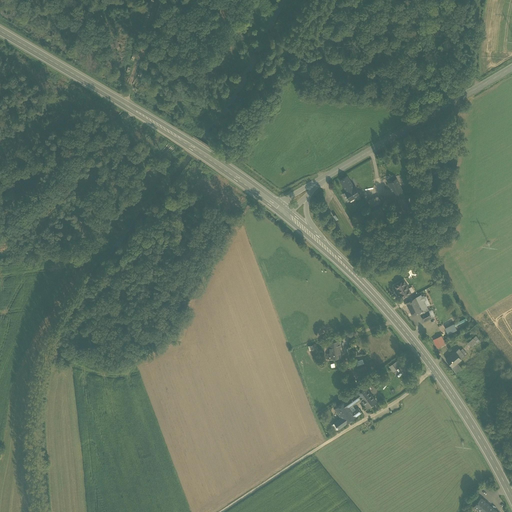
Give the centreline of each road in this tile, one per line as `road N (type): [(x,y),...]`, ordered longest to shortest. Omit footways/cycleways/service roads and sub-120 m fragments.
road 1 (secondary): [(0,30),(275,205)]
road 2 (unclassified): [(221,511),(433,368)]
road 3 (secondary): [(322,179),(511,67)]
road 4 (secondary): [(315,239),(433,368)]
road 5 (secondary): [(433,368),(511,498)]
